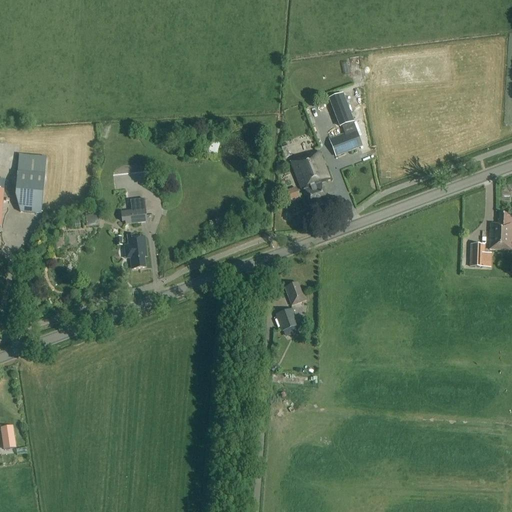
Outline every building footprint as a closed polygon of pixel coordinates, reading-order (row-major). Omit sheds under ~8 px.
[(354,123),(343,94),(328,99),(339,128),(354,123)] [(341,128),(345,137),(330,142),(336,157),(362,147),(353,123),(341,128)] [(330,181),(319,153),(291,163),(302,192),(304,191),(310,207),(328,201),(321,185),(330,181)] [(21,213),(41,215),(44,175),(17,172),(15,196),(21,213)] [(291,199),(299,196),(297,190),(289,193),(291,199)] [(131,212),(143,210),(142,200),(129,202),(131,212)] [(147,223),(145,210),(143,210),(131,212),(120,213),(121,223),(125,223),(125,226),(147,223)] [(511,217),(508,217),(508,215),(499,214),(499,225),(490,225),(489,251),(511,252),(511,229),(511,225),(511,226),(511,217)] [(86,217),(86,229),(99,228),(99,216),(86,217)] [(127,237),(127,240),(128,246),(124,246),(126,260),(130,259),(131,271),(146,269),(145,258),(147,258),(145,238),(134,239),(134,236),(127,237)] [(487,252),(487,244),(472,244),(472,267),(494,267),(494,253),(487,252)] [(306,301),(303,294),(302,295),(298,284),(285,289),(291,307),(306,301)] [(292,310),(275,316),(282,333),(299,327),(292,310)] [(277,367),(276,367),(275,367),(275,368),(274,368),(273,369),(272,370),(272,371),(272,372),(272,373),(273,373),(273,374),(274,374),(274,375),(275,375),(276,375),(277,375),(278,375),(279,374),(280,373),(280,372),(280,371),(280,370),(280,369),(279,369),(279,368),(278,368),(278,367),(277,367)] [(13,445),(11,428),(0,429),(2,446),(13,445)]
